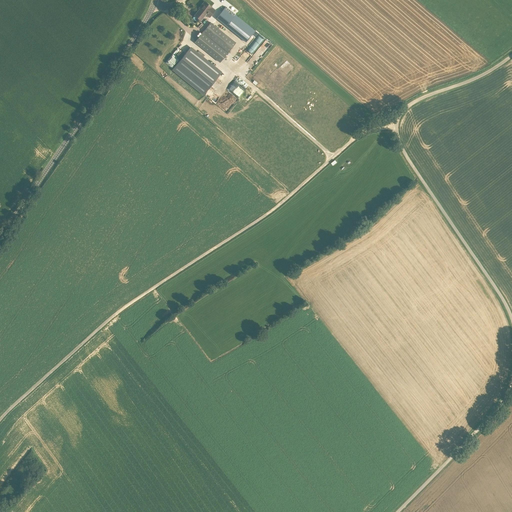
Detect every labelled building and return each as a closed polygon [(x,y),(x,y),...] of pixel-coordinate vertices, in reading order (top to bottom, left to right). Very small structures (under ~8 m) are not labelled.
[(215,10),(211,7),(212,7),(205,1),(201,6),(199,9),(200,9),(195,16),(198,18),(197,20),(199,22),(206,14),(209,17),(215,10)] [(249,26),(225,7),(216,18),(240,38),(249,26)] [(228,52),(236,43),(210,23),(203,32),(228,52)] [(220,62),(228,52),(203,32),(195,42),(220,62)] [(260,34),(240,59),(246,63),(265,38),(260,34)] [(190,47),(173,69),(204,94),(221,73),(190,47)] [(228,89),(239,98),(247,89),(236,80),(228,89)]
